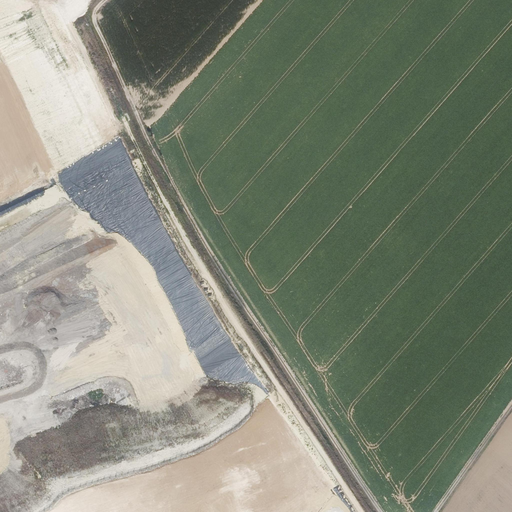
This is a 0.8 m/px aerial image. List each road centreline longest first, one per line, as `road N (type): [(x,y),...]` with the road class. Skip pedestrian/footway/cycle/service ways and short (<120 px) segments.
road 1 (track): [(105,0),(94,9),(96,27),(188,213),(379,511)]
road 2 (track): [(437,511),(511,404)]
